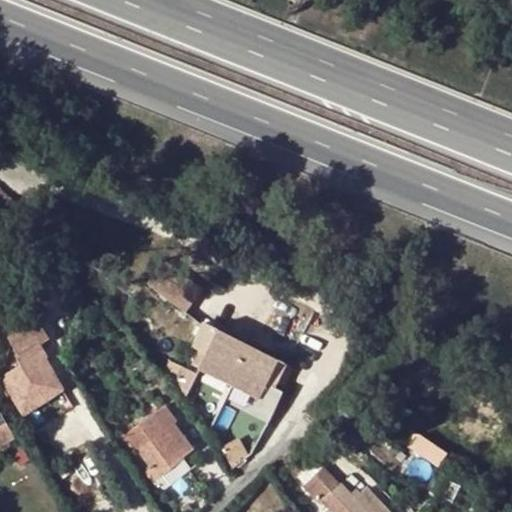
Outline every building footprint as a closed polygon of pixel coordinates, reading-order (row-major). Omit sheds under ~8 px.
[(176,275),(160,263),(143,286),(159,298),(176,275)] [(39,321),(20,333),(27,345),(16,352),(36,388),(55,378),(44,358),(47,357),(40,344),(49,339),(39,321)] [(276,362),(215,332),(197,370),(257,400),(263,388),(276,362)] [(145,357),(136,363),(150,379),(158,372),(145,357)] [(193,377),(177,369),(169,385),(183,399),(193,377)] [(150,415),(126,434),(151,468),(146,472),(153,481),(168,470),(183,459),(150,415)] [(0,446),(16,438),(6,421),(0,424),(0,446)] [(439,466),(447,452),(414,432),(406,445),(439,466)] [(183,459),(168,470),(175,480),(191,469),(183,459)] [(336,511),(388,511),(367,489),(361,494),(355,499),(351,494),(341,484),(340,484),(324,466),(304,485),(322,504),(325,501),(336,511)] [(357,489),(351,494),(355,499),(361,494),(357,489)]
